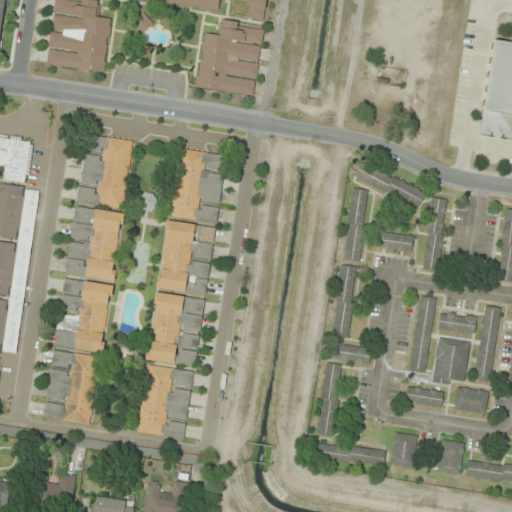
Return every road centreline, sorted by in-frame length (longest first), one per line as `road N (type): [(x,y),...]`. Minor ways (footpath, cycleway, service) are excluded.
road 1 (tertiary): [(0,81),(383,149),(456,179),(511,187)]
road 2 (residential): [(71,94),(20,422)]
road 3 (residential): [(260,125),(212,443)]
